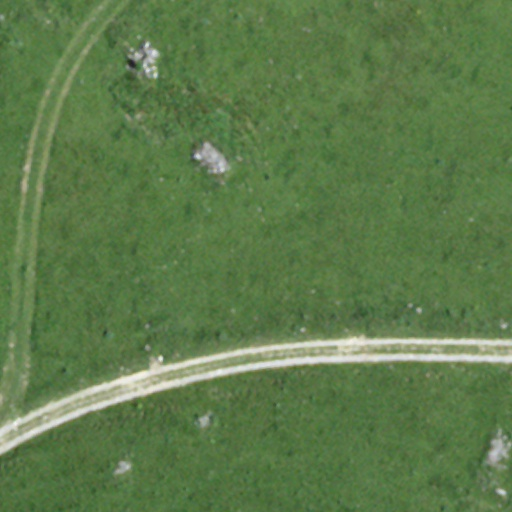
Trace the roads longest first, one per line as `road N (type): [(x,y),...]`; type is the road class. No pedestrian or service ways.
road 1 (track): [(0,441),(92,396),(281,352),(511,350)]
road 2 (track): [(3,438),(20,365),(41,142),(68,66),(116,0)]
